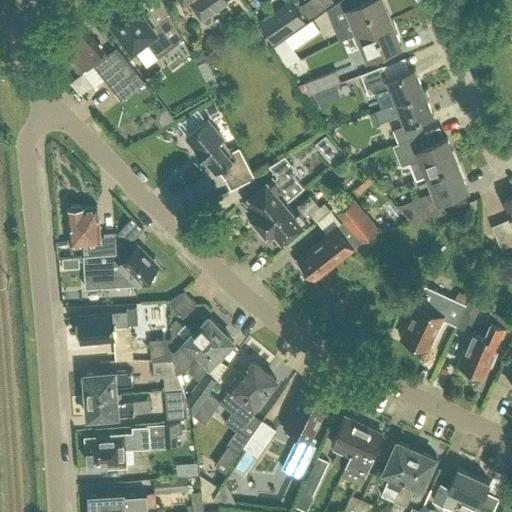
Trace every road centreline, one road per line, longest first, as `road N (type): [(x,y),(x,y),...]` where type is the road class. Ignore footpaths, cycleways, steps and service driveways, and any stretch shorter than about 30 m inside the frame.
road 1 (residential): [(511,441),(343,362),(261,310),(53,109)]
road 2 (residential): [(54,511),(28,160),(30,141),(53,109)]
road 3 (residential): [(511,153),(484,131),(425,0)]
road 4 (residential): [(53,109),(16,56),(32,0)]
